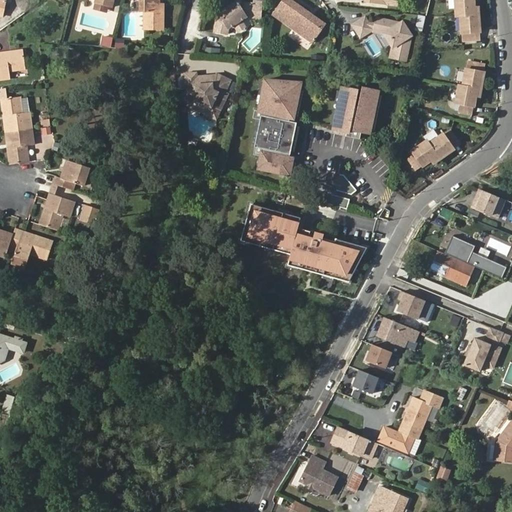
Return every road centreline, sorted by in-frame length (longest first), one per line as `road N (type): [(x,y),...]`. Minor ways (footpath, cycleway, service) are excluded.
road 1 (residential): [(249,511),(404,220),(511,144)]
road 2 (residential): [(511,144),(502,0)]
